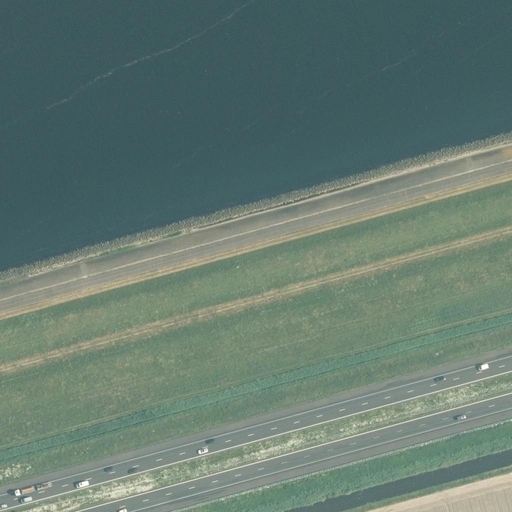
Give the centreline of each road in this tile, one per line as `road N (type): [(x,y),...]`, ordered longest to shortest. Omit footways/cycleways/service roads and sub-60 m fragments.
road 1 (motorway): [(511,361),(0,501)]
road 2 (track): [(0,365),(511,226)]
road 3 (motorway): [(96,511),(511,398)]
